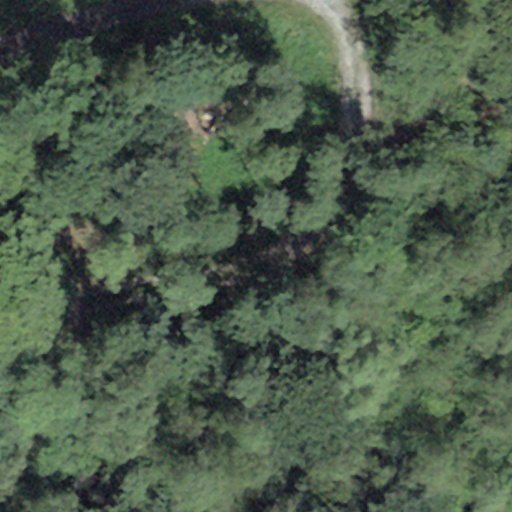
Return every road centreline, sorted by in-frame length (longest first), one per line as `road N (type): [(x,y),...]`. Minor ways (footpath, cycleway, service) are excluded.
road 1 (track): [(0,364),(63,327),(242,279),(305,241),(337,181),(356,44),(343,12),(327,0)]
road 2 (track): [(165,0),(0,52)]
